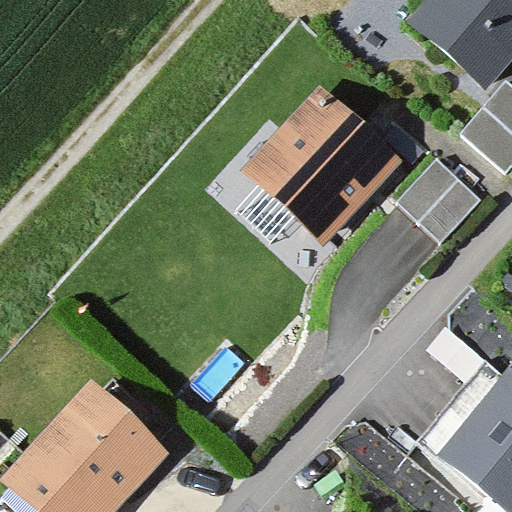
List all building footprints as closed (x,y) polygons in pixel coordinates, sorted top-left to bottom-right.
[(511,62),(511,0),(438,0),(413,31),(487,92),(511,62)] [(511,167),(511,90),(505,84),(461,136),(506,174),(511,167)] [(395,167),(320,100),(249,178),(323,246),(395,167)] [(480,204),(438,164),(398,206),(441,246),(480,204)] [(511,511),(511,379),(509,377),(438,464),(497,511),(511,511)] [(99,511),(154,456),(91,399),(10,489),(35,511),(99,511)]
